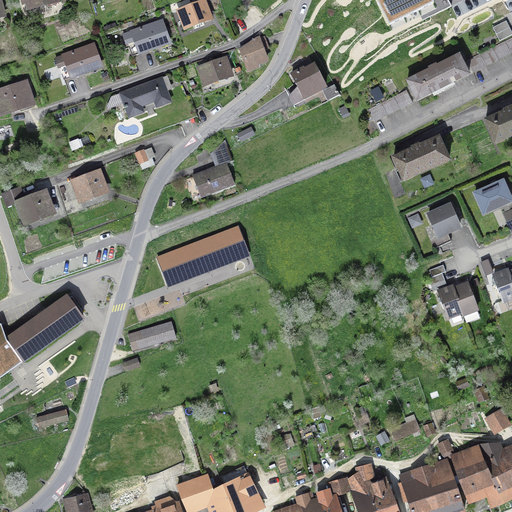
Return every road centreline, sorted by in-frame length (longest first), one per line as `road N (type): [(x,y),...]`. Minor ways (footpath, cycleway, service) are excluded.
road 1 (residential): [(511,76),(353,153),(137,239)]
road 2 (unclassified): [(137,239),(169,163),(255,96),(278,67),(305,0)]
road 3 (unclassified): [(32,511),(73,459),(137,239)]
road 4 (residential): [(38,107),(243,33),(287,0)]
